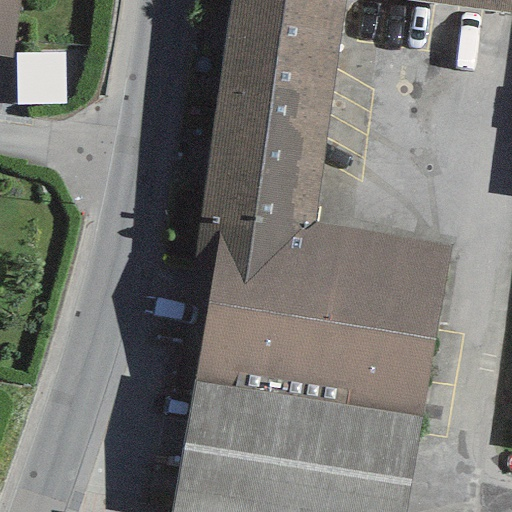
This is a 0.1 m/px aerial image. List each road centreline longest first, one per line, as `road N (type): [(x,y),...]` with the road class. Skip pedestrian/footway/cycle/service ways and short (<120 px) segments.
road 1 (tertiary): [(134,161),(86,352),(28,511)]
road 2 (tertiary): [(159,0),(134,161)]
road 3 (residential): [(134,161),(0,142)]
